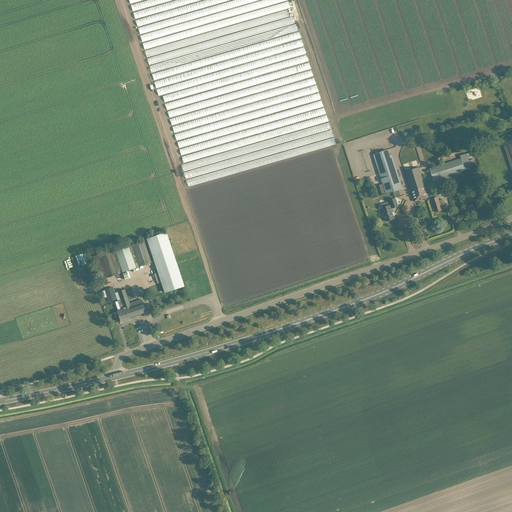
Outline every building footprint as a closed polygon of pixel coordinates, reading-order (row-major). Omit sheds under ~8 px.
[(373,155),(386,194),(403,189),(392,155),(389,156),(387,150),(373,155)] [(465,171),(464,170),(471,168),(466,154),(460,156),(461,159),(430,168),(434,181),(462,172),(465,171)] [(424,182),(423,180),(419,168),(405,173),(415,202),(429,198),(424,182)] [(441,207),(444,206),(442,199),(439,200),(438,197),(432,199),(436,212),(442,210),(441,207)] [(383,210),(381,210),(382,215),(384,215),(387,221),(394,219),(391,208),(392,207),(392,208),(398,207),(396,198),(390,200),(391,205),(382,208),(383,210)] [(165,233),(146,239),(164,293),(183,287),(165,233)] [(144,241),(115,251),(122,273),(151,263),(144,241)] [(102,285),(103,284),(106,284),(108,283),(107,278),(120,274),(119,272),(113,251),(112,250),(93,256),(102,285)] [(109,302),(117,299),(113,287),(105,290),(109,302)] [(146,313),(141,300),(130,304),(125,289),(118,292),(121,300),(118,301),(121,310),(117,312),(120,321),(146,313)]
